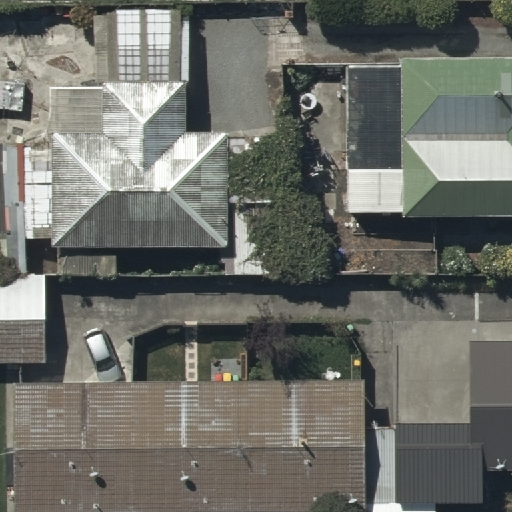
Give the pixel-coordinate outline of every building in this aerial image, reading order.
[(511,60),(344,63),(346,217),(511,215),(511,60)] [(186,81),(104,80),(103,133),(57,132),(55,246),(231,248),(232,129),(185,128),(186,81)] [(44,272),(0,271),(0,358),(43,359),(44,272)] [(511,338),(469,339),(470,424),(399,425),(400,500),(437,499),(483,499),(483,469),(511,469),(511,338)] [(367,379),(16,382),(17,510),(345,508),(368,508),(367,425),(367,379)] [(399,425),(367,425),(368,508),(345,508),(344,511),(437,511),(437,499),(400,500),(399,425)]
